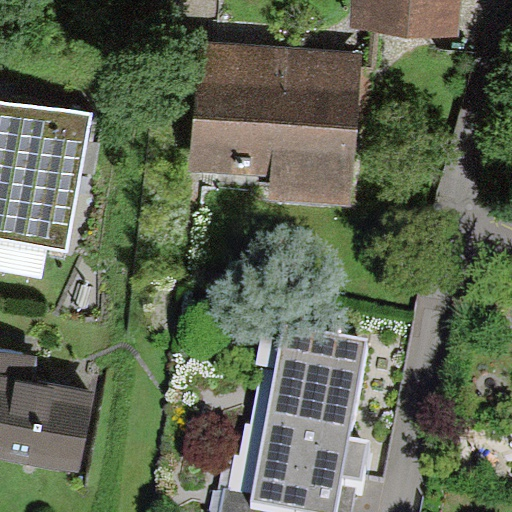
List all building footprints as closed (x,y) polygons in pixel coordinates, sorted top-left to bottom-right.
[(458,0),(354,0),(354,11),(458,16),(458,0)] [(368,50),(204,34),(191,160),(265,167),(263,193),(353,202),(368,50)] [(90,105),(5,89),(0,114),(0,226),(65,239),(90,105)] [(331,511),(367,343),(266,322),(227,511),(233,511),(331,511)] [(34,349),(0,342),(0,443),(79,458),(93,385),(30,373),(34,349)]
